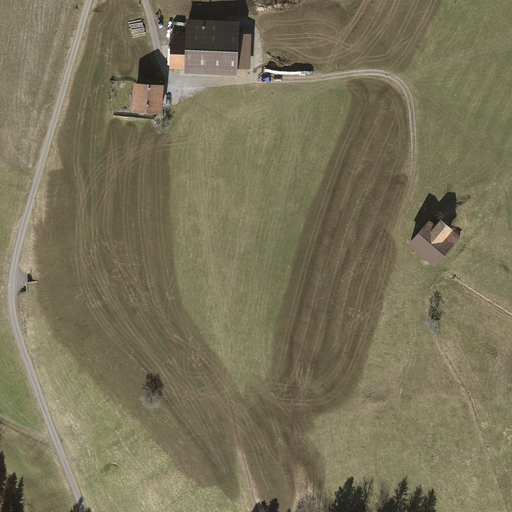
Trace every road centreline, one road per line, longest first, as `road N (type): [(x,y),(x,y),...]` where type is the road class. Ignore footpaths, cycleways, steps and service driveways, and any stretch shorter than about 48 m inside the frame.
road 1 (unclassified): [(84,511),(12,299),(13,269),(89,0)]
road 2 (track): [(190,85),(207,287),(262,511)]
road 3 (track): [(400,235),(418,177),(414,102),(399,79),(253,80)]
road 4 (unclassified): [(143,0),(159,66),(172,83),(253,80)]
